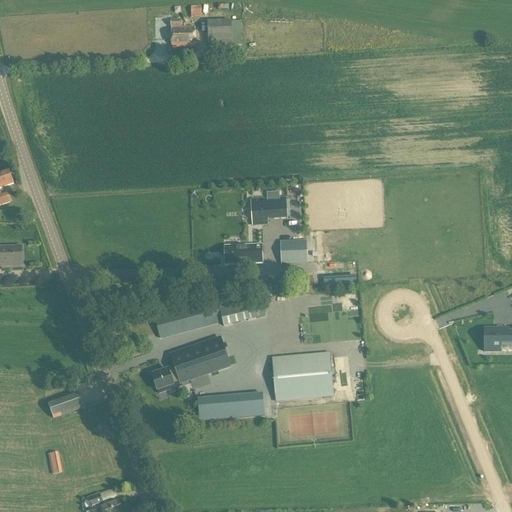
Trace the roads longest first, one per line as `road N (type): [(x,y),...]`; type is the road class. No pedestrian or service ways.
road 1 (unclassified): [(157,511),(0,85)]
road 2 (residential): [(507,511),(428,324)]
